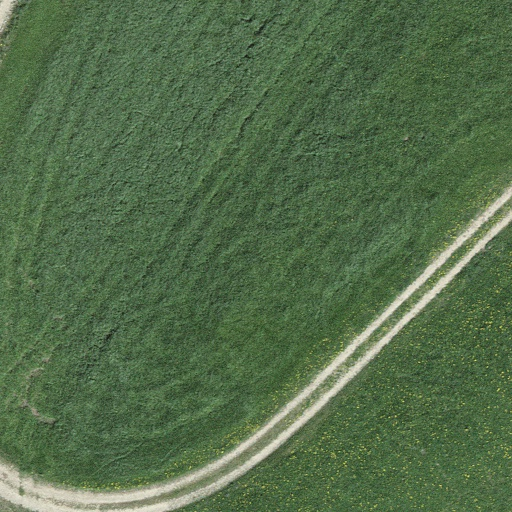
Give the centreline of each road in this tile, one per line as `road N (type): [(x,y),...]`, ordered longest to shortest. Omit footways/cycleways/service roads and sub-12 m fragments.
road 1 (track): [(5,0),(0,478),(71,511)]
road 2 (track): [(93,511),(175,505),(327,394),(511,210)]
